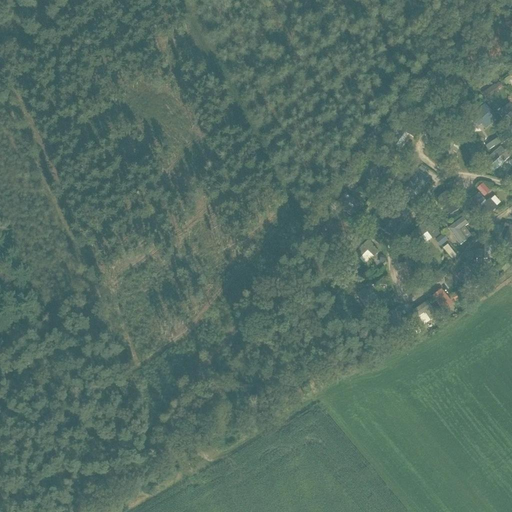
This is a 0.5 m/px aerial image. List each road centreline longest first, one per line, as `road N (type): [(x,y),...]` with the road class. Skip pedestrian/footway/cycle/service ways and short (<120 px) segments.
road 1 (track): [(185,440),(182,402),(195,369),(273,276),(329,182),(430,67)]
road 2 (track): [(67,511),(185,440)]
